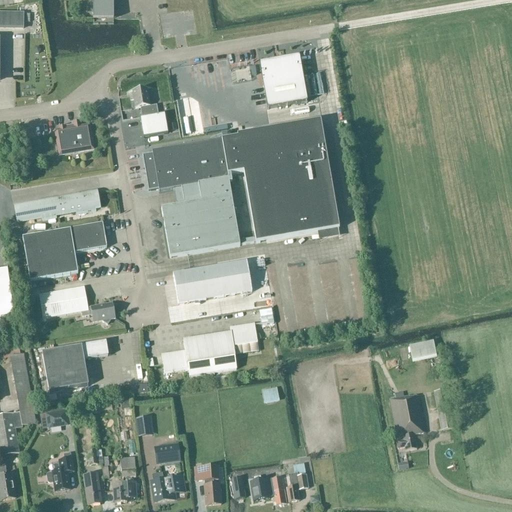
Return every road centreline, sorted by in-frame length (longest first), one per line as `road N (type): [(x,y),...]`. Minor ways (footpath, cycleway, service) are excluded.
road 1 (unclassified): [(95,102),(100,77),(116,66),(312,32)]
road 2 (unclassified): [(145,311),(114,123),(95,102)]
